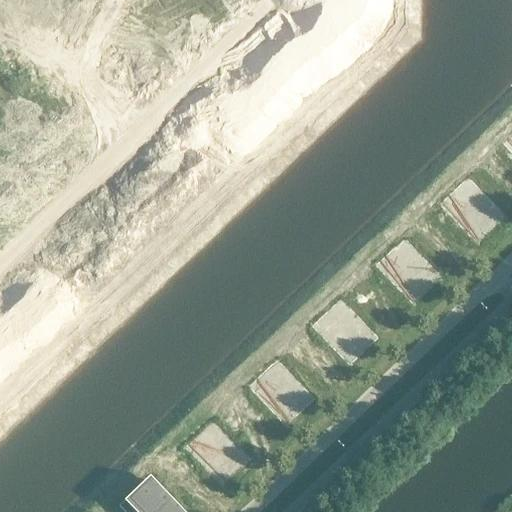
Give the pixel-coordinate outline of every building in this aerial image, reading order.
[(384,31),(384,0),(329,0),(329,31),(384,31)] [(511,123),(502,133),(511,142),(511,123)] [(468,166),(439,194),(483,240),(511,212),(468,166)] [(404,227),(375,254),(419,300),(448,273),(404,227)] [(340,288),(311,315),(355,361),(384,334),(340,288)] [(277,349),(248,376),(292,422),(320,394),(277,349)] [(213,409),(184,437),(228,483),(257,455),(213,409)] [(119,508),(122,511),(177,511),(149,482),(122,508),(120,507),(119,508)]
